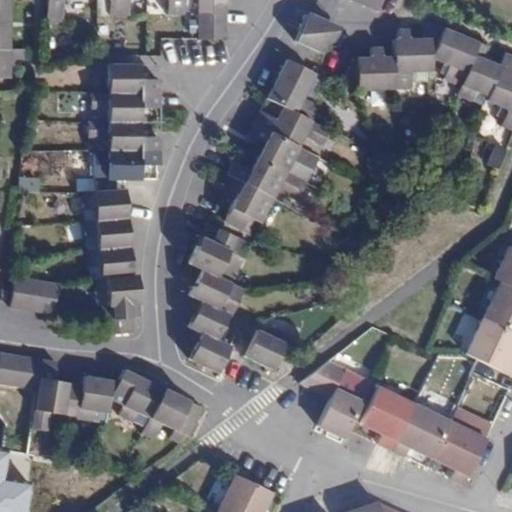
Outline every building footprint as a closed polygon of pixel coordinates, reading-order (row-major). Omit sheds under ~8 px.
[(0,0),(0,11),(8,12),(8,11),(8,0),(0,0)] [(46,0),(46,25),(62,24),(63,0),(46,0)] [(106,0),(107,14),(126,14),(125,0),(106,0)] [(166,0),(166,13),(182,14),(182,0),(166,0)] [(225,0),(197,0),(198,10),(226,11),(225,0)] [(382,0),(350,0),(378,11),(382,0)] [(226,25),(226,11),(198,10),(197,25),(226,25)] [(0,49),(8,49),(8,12),(0,11),(0,49)] [(320,54),(333,26),(306,14),(302,25),(294,42),(320,54)] [(498,125),(511,130),(511,56),(503,53),(498,65),(482,59),(487,46),(458,35),(455,40),(450,38),(451,32),(445,29),(428,23),(425,29),(421,38),(407,38),(407,30),(397,30),(397,40),(389,40),(389,47),(389,57),(381,56),(380,48),(369,48),(370,57),(353,58),(343,79),(356,86),(356,90),(409,88),(409,81),(409,71),(425,71),(430,71),(431,58),(442,63),(448,66),(445,76),(443,80),(458,86),(456,95),(471,101),(476,91),(487,95),(485,99),(498,105),(505,108),(501,119),(498,125)] [(197,25),(198,39),(226,40),(226,25),(197,25)] [(458,35),(451,32),(450,38),(455,40),(458,35)] [(0,78),(7,78),(7,65),(7,57),(14,58),(14,49),(8,49),(0,49),(0,78)] [(303,98),(314,74),(286,59),(279,73),(265,98),(273,102),(275,103),(294,113),(310,121),(318,106),(303,98)] [(448,66),(442,63),(438,73),(445,76),(448,66)] [(139,65),(108,65),(107,93),(107,94),(157,94),(157,86),(157,79),(147,80),(139,80),(139,74),(139,65)] [(409,71),(409,81),(425,81),(425,71),(409,71)] [(476,91),(471,101),(482,106),(485,99),(487,95),(476,91)] [(107,93),(89,93),(89,110),(106,110),(107,122),(138,122),(138,107),(146,107),(157,107),(157,94),(107,94),(107,93)] [(320,145),(328,130),(310,121),(294,113),(275,103),(273,102),(267,115),(258,112),(252,123),(297,147),(302,137),(320,145)] [(493,116),(501,119),(505,108),(498,105),(493,116)] [(107,122),(89,122),(88,137),(106,137),(107,150),(157,150),(157,138),(145,137),(138,137),(138,122),(107,122)] [(304,182),(317,157),(297,147),(252,123),(249,130),(246,136),(255,141),(261,144),(255,157),(284,172),(304,182)] [(248,154),(255,157),(261,144),(255,141),(248,154)] [(497,171),(505,151),(494,146),(487,166),(497,171)] [(94,150),(93,179),(138,180),(138,171),(139,165),(146,165),(157,165),(157,158),(157,150),(107,150),(94,150)] [(247,172),(255,157),(248,154),(241,168),(247,172)] [(296,199),(304,182),(284,172),(255,157),(247,172),(241,168),(232,163),(226,174),(229,176),(242,183),(270,197),(275,188),(296,199)] [(222,222),(251,237),(272,198),(270,197),(242,183),(229,176),(223,187),(237,195),(222,222)] [(123,190),(80,193),(82,211),(93,210),(94,222),(83,223),(84,236),(95,235),(96,247),(84,249),(86,264),(97,264),(98,277),(87,277),(87,286),(92,286),(93,294),(106,293),(106,304),(100,305),(102,329),(102,335),(133,333),(132,318),(139,317),(136,291),(135,274),(131,275),(130,269),(128,242),(126,217),(123,190)] [(93,210),(82,211),(83,223),(94,222),(93,210)] [(188,295),(193,298),(199,301),(193,313),(186,327),(194,331),(200,333),(193,347),(187,359),(216,373),(228,349),(229,347),(215,340),(228,316),(231,317),(243,291),(217,277),(222,266),(236,272),(249,244),(205,223),(186,263),(200,270),(188,295)] [(95,235),(84,236),(84,249),(96,247),(95,235)] [(511,247),(508,245),(492,278),(498,282),(511,287),(511,247)] [(86,264),(87,277),(98,277),(97,264),(86,264)] [(57,283),(13,277),(8,307),(52,314),(57,283)] [(511,287),(498,282),(480,317),(511,332),(511,287)] [(94,305),(100,305),(106,304),(106,293),(93,294),(94,305)] [(199,301),(193,298),(188,309),(193,313),(199,301)] [(511,360),(507,358),(511,348),(511,332),(480,317),(467,311),(455,338),(467,344),(465,354),(478,361),(511,376),(511,373),(511,360)] [(286,361),(290,358),(297,341),(274,329),(270,337),(256,330),(242,356),(271,370),(278,356),(286,361)] [(200,333),(194,331),(188,344),(193,347),(200,333)] [(0,353),(0,384),(36,390),(31,422),(31,426),(46,429),(50,411),(77,416),(77,419),(92,421),(93,412),(106,413),(109,398),(111,381),(83,376),(81,385),(52,381),(55,362),(0,353)] [(326,362),(298,383),(329,398),(316,426),(343,439),(352,420),(361,400),(336,388),(344,370),(326,362)] [(122,370),(109,398),(124,405),(119,415),(134,422),(136,418),(147,422),(144,427),(141,434),(153,440),(161,425),(172,429),(168,439),(179,444),(183,434),(188,437),(201,407),(122,370)] [(390,451),(413,403),(390,392),(377,386),(360,424),(382,435),(377,445),(390,451)] [(449,420),(413,403),(390,451),(403,457),(408,447),(431,459),(449,420)] [(93,412),(92,421),(104,423),(106,413),(93,412)] [(134,422),(144,427),(147,422),(136,418),(134,422)] [(485,438),(449,420),(431,459),(454,469),(449,479),(462,486),(485,438)] [(0,511),(32,511),(37,484),(12,484),(15,449),(0,446),(0,511)] [(234,475),(217,510),(220,511),(260,511),(265,504),(270,492),(234,475)] [(395,511),(376,502),(347,511),(395,511)]
